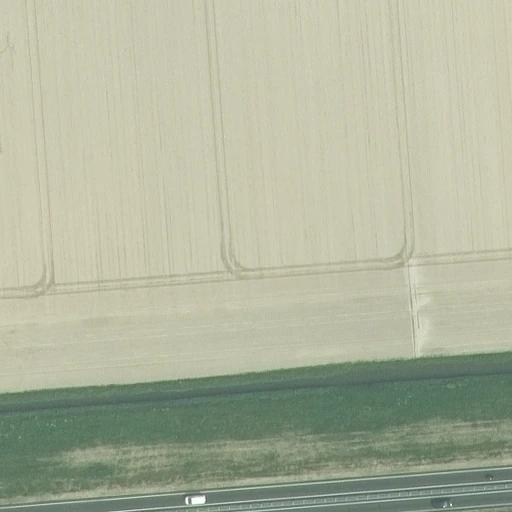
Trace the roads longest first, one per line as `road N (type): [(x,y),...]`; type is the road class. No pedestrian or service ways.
road 1 (trunk): [(511,477),(74,511)]
road 2 (trunk): [(332,511),(511,497)]
